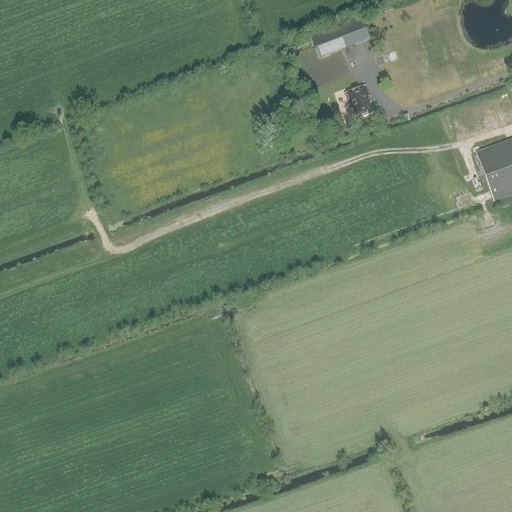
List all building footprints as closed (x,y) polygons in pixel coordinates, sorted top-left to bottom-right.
[(370,40),(363,21),(312,40),(319,59),(355,45),(370,40)] [(369,104),(372,103),(366,87),(344,94),(350,111),(353,110),(356,120),(373,114),(369,104)] [(493,100),(497,111),(506,108),(502,97),(493,100)] [(473,119),(483,117),(481,106),(471,108),(473,119)] [(511,194),(511,140),(476,154),(494,201),(511,194)]
